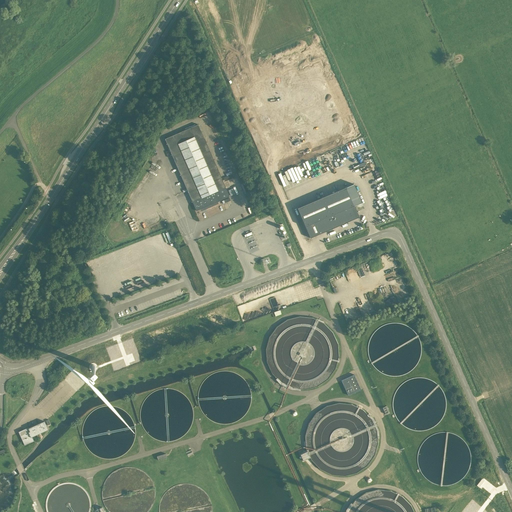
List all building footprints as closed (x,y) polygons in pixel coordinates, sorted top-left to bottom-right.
[(241,93),(269,159),(270,160),(270,161),(271,161),(271,162),(272,162),(273,163),(274,163),(275,163),(276,163),(277,163),(344,134),(345,134),(345,133),(346,133),(347,132),(347,131),(348,130),(348,129),(348,128),(348,127),(347,126),(323,68),(322,67),(320,63),(320,62),(319,62),(313,65),(310,66),(309,66),(308,67),(307,67),(307,68),(306,68),(306,69),(305,69),(305,70),(305,71),(304,71),(304,72),(304,73),(304,74),(305,74),(305,75),(311,88),(290,97),(280,76),(280,75),(279,74),(278,73),(277,72),(276,72),(275,72),(274,72),(273,72),(272,72),(244,84),(243,85),(242,86),(241,86),(241,87),(241,88),(240,88),(240,89),(240,90),(240,91),(240,92),(241,93)] [(218,201),(229,196),(198,125),(165,139),(196,211),(200,209),(201,211),(219,204),(218,201)] [(353,184),(298,208),(311,238),(359,217),(354,205),(361,202),(353,184)] [(98,367),(98,366),(98,365),(97,365),(97,364),(96,364),(96,363),(95,363),(94,363),(93,363),(92,363),(91,364),(90,364),(90,365),(90,366),(90,367),(90,368),(90,369),(91,370),(92,370),(93,371),(94,371),(95,371),(96,370),(97,369),(98,368),(98,367)] [(354,375),(341,381),(349,397),(361,391),(354,375)] [(30,436),(46,429),(43,422),(19,433),(18,432),(24,446),(34,441),(33,441),(30,436)]
